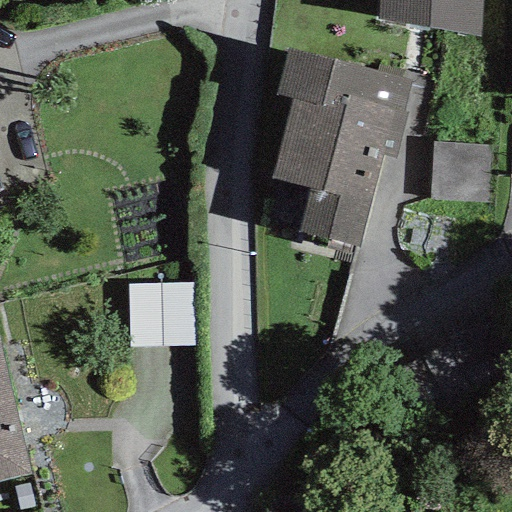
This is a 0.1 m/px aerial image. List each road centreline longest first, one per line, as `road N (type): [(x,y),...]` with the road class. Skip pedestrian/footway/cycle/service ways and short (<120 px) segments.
road 1 (residential): [(253,0),(228,198),(240,472)]
road 2 (residential): [(511,254),(332,364),(240,472)]
